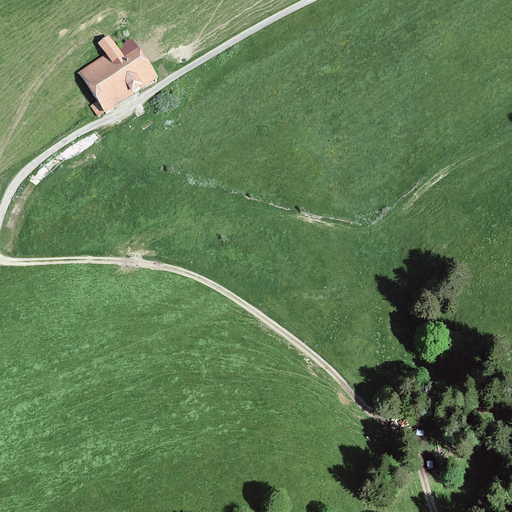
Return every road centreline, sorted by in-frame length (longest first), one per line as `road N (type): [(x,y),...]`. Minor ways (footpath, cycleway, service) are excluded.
road 1 (track): [(433,511),(403,429),(372,416),(325,365),(224,291),(164,267),(0,260)]
road 2 (track): [(124,109),(125,117),(100,136),(116,159),(363,230),(385,224),(450,170),(511,137)]
road 3 (unclassified): [(309,0),(45,154),(13,186),(0,217)]
road 4 (track): [(0,154),(33,92),(88,40)]
